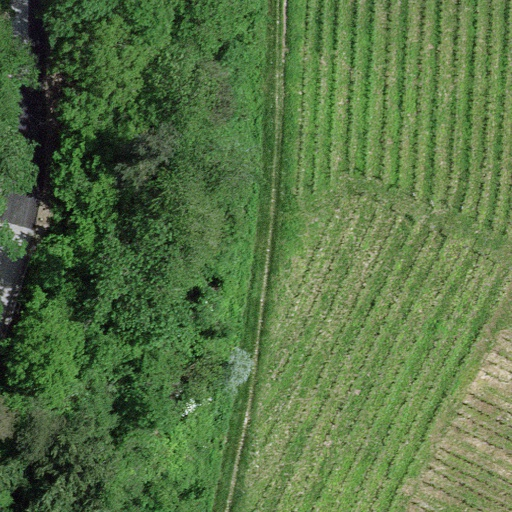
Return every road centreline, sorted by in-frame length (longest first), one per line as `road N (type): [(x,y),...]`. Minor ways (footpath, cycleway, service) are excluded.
road 1 (track): [(226,511),(270,225),(278,0)]
road 2 (unclassified): [(31,0),(25,154),(0,275)]
